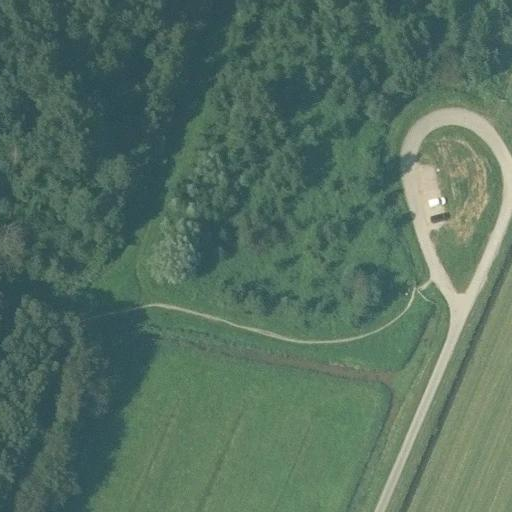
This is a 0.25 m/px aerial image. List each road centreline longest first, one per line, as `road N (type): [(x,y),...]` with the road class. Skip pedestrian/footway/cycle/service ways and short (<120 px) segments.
road 1 (track): [(377,511),(462,311),(439,282),(412,203),(411,142),(421,128),(456,115),(493,139),(509,188),(498,232)]
road 2 (track): [(240,0),(137,256),(85,318),(90,387),(37,511)]
road 3 (track): [(0,313),(67,323),(155,303),(348,346),(409,313),(439,282)]
